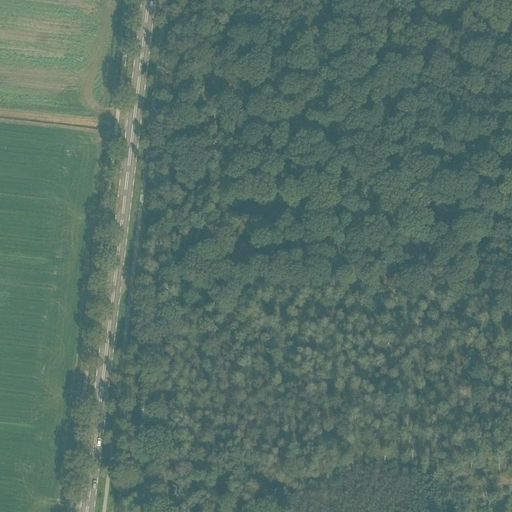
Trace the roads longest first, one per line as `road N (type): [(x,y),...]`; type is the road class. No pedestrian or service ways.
road 1 (primary): [(87,511),(149,0)]
road 2 (track): [(511,295),(201,285)]
road 3 (track): [(156,287),(162,511)]
